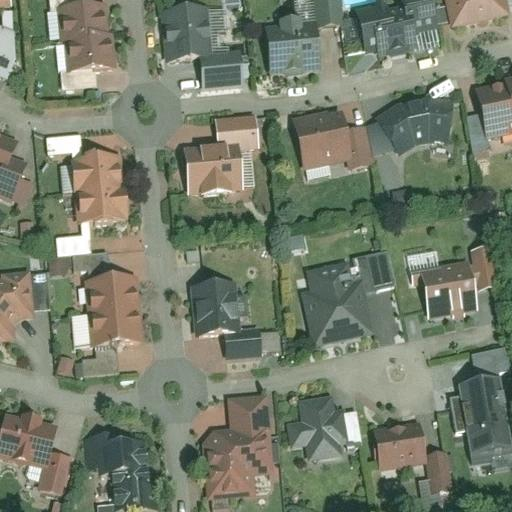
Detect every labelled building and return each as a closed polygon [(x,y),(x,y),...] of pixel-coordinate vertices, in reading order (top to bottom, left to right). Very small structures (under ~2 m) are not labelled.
[(60,10),(86,8),(85,0),(51,0),(52,11),(60,10)] [(315,0),(318,23),(319,30),(344,27),(340,0),(315,0)] [(381,58),(417,51),(414,36),(442,30),(435,0),(405,0),(406,4),(361,13),(369,54),(380,52),(381,58)] [(448,0),(455,30),(511,18),(508,0),(448,0)] [(68,44),(114,41),(111,7),(86,8),(60,10),(62,44),(68,44)] [(165,12),(168,64),(203,62),(215,61),(212,9),(165,12)] [(275,78),(324,72),(319,30),(318,23),(269,29),(275,78)] [(94,72),(121,70),(119,40),(114,41),(68,44),(70,74),(94,72)] [(215,61),(203,62),(204,74),(245,71),(244,59),(215,61)] [(245,71),(204,74),(205,92),(246,90),(245,71)] [(95,88),(94,72),(70,74),(63,74),(64,90),(95,88)] [(485,116),(490,140),(511,135),(511,84),(480,91),(485,116)] [(395,110),(377,121),(380,125),(396,152),(402,162),(419,149),(433,146),(453,145),(460,103),(426,99),(395,110)] [(341,112),(295,121),(306,172),(351,162),(345,133),(341,112)] [(490,140),(485,116),(467,120),(474,154),(492,150),(490,140)] [(217,122),(221,151),(240,149),(262,146),(259,118),(217,122)] [(380,125),(369,129),(375,157),(396,152),(380,125)] [(369,129),(345,133),(351,162),(353,171),(377,166),(375,157),(369,129)] [(5,177),(19,143),(0,135),(0,182),(2,184),(5,177)] [(85,154),(83,137),(50,139),(52,157),(85,154)] [(186,155),(191,199),(245,193),(240,149),(221,151),(186,155)] [(75,161),(80,226),(131,222),(126,157),(75,161)] [(24,184),(5,177),(2,184),(0,189),(0,201),(15,207),(24,184)] [(74,258),(94,256),(92,237),(57,240),(59,259),(74,258)] [(471,264),(476,294),(502,289),(495,250),(469,254),(471,264)] [(366,283),(369,295),(398,288),(390,254),(361,260),(366,283)] [(92,272),(92,283),(114,281),(112,255),(94,256),(74,258),(76,274),(92,272)] [(47,263),(48,278),(68,277),(67,261),(47,263)] [(316,352),(378,338),(369,295),(366,283),(357,285),(352,264),(309,273),(314,294),(304,296),(316,352)] [(423,272),(432,323),(480,315),(476,294),(471,264),(423,272)] [(23,321),(38,319),(34,273),(4,275),(5,280),(0,280),(0,343),(18,343),(17,327),(23,321)] [(119,347),(146,345),(141,279),(114,281),(92,283),(89,283),(94,349),(98,349),(119,347)] [(226,338),(244,337),(240,285),(194,289),(198,340),(226,338)] [(244,337),(226,338),(228,364),(266,361),(264,335),(244,337)] [(122,375),(119,347),(98,349),(99,360),(86,361),(88,378),(122,375)] [(476,357),(481,379),(511,372),(511,354),(511,350),(476,357)] [(463,389),(474,459),(511,452),(511,426),(505,382),(463,389)] [(257,477),(277,475),(270,398),(230,402),(233,431),(217,433),(205,447),(209,503),(258,498),(257,477)] [(335,399),(302,404),(305,422),(289,424),(292,451),(308,448),(310,464),(343,460),(342,446),(351,444),(347,414),(337,415),(335,399)] [(0,444),(0,459),(49,470),(52,455),(59,426),(6,415),(0,444)] [(378,430),(384,473),(429,467),(428,460),(423,424),(378,430)] [(113,478),(115,511),(160,511),(158,477),(151,477),(148,444),(127,445),(127,437),(86,440),(89,471),(101,470),(102,479),(113,478)] [(77,461),(52,455),(49,470),(44,494),(68,500),(77,461)] [(450,457),(428,460),(429,467),(433,497),(455,494),(450,457)]
